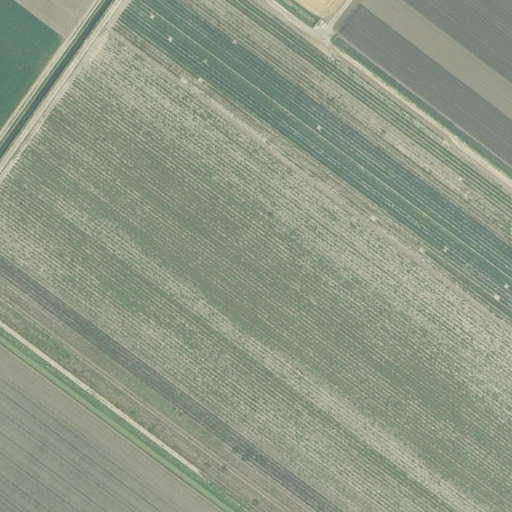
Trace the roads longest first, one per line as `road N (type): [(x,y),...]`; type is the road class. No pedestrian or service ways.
road 1 (track): [(118,0),(0,167)]
road 2 (unknown): [(0,136),(98,0)]
